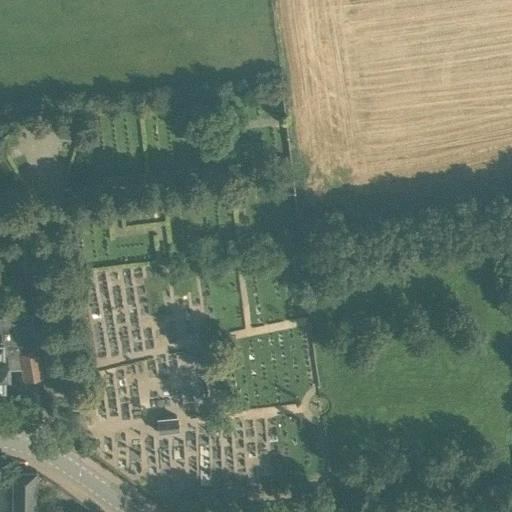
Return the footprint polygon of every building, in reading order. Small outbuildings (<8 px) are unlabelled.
[(43,375),(31,311),(31,291),(10,290),(11,314),(0,314),(0,383),(4,383),(3,367),(8,367),(8,365),(22,365),(24,378),(43,375)] [(55,373),(54,366),(53,361),(45,363),(47,375),(55,373)] [(176,416),(158,418),(160,432),(178,430),(176,416)] [(14,470),(13,511),(35,511),(36,470),(24,470),(14,470)] [(334,498),(333,495),(332,486),(317,487),(319,500),(334,498)]
